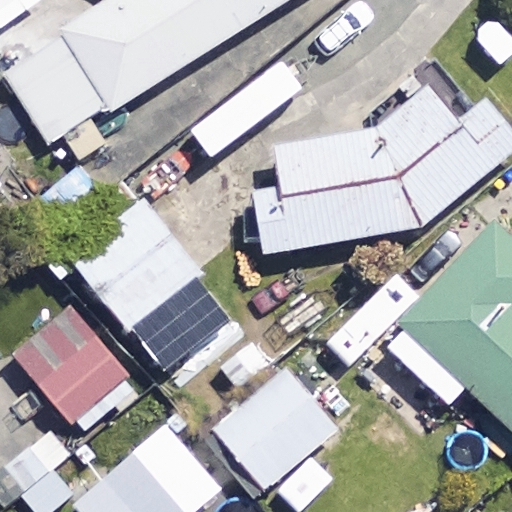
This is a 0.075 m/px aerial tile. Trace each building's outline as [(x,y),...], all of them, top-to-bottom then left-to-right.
[(299,0),(128,0),(8,77),(57,155),(299,0)] [(511,161),(511,140),(490,108),(462,127),(437,91),(371,135),(283,151),(290,193),(260,199),(271,260),(427,231),(511,161)] [(207,278),(149,208),(77,267),(134,337),(207,278)] [(511,234),(503,226),(387,345),(453,410),(471,391),(511,430),(511,234)] [(132,379),(75,313),(20,360),(76,427),(132,379)] [(343,435),(289,373),(218,435),(272,497),(343,435)] [(204,511),(224,496),(173,432),(79,508),(81,511),(204,511)] [(32,498),(73,463),(52,438),(10,472),(32,498)] [(439,511),(384,442),(341,476),(369,511),(439,511)]
